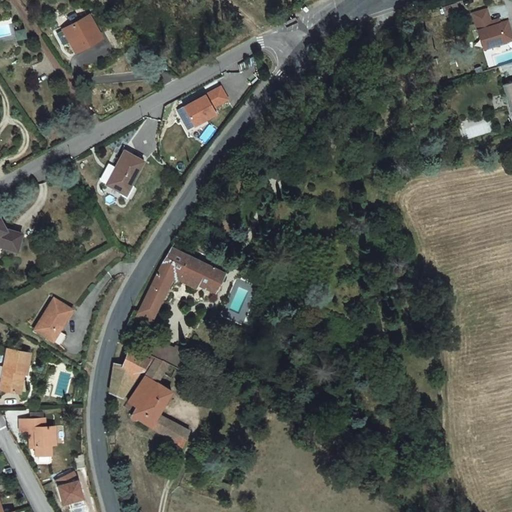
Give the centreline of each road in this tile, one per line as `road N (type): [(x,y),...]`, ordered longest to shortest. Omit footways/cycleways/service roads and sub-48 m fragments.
road 1 (tertiary): [(284,66),(180,210),(115,325),(96,381),(93,428),(111,511)]
road 2 (unclassified): [(259,45),(0,192)]
